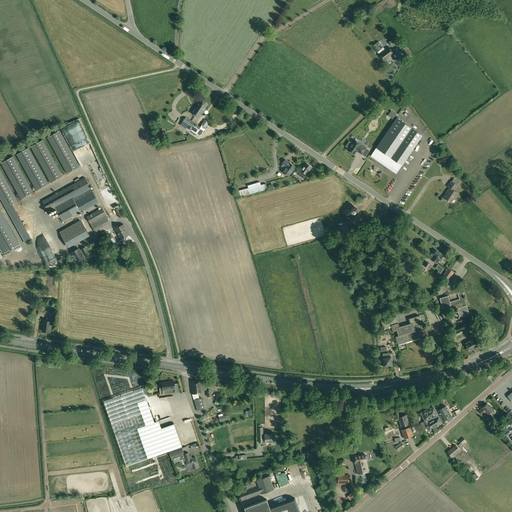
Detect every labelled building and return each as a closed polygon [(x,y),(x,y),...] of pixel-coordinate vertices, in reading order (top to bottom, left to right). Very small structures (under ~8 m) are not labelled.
[(376,43),(372,46),(377,51),(376,51),(384,62),(395,55),(388,46),(384,49),(383,47),(379,41),(376,43)] [(406,46),(401,50),(407,58),(412,54),(406,46)] [(200,99),(191,113),(196,116),(205,103),(200,99)] [(205,103),(196,116),(199,118),(208,105),(205,103)] [(181,124),(180,125),(182,126),(185,129),(186,127),(187,128),(192,121),(186,117),(181,124)] [(396,118),(370,156),(396,174),(422,136),(396,118)] [(192,121),(187,128),(196,134),(197,134),(201,136),(206,128),(206,127),(209,122),(204,119),(201,124),(202,125),(200,127),(192,121)] [(68,129),(70,134),(75,132),(74,130),(77,129),(76,126),(68,129)] [(59,131),(47,137),(67,173),(79,167),(59,131)] [(62,176),(43,140),(40,141),(31,146),(51,182),(62,176)] [(349,141),(346,146),(349,148),(348,150),(354,155),(356,151),(362,155),(366,148),(361,145),(361,144),(355,140),(352,144),(349,141)] [(16,154),(36,190),(48,184),(28,147),(16,154)] [(33,192),(13,156),(1,162),(21,198),(33,192)] [(283,164),(281,166),(285,169),(284,169),(290,174),(295,167),(289,162),(289,163),(285,160),(282,163),(283,164)] [(301,171),(300,173),(304,176),(306,174),(306,175),(312,167),(306,163),(300,171),(301,171)] [(18,201),(0,168),(0,198),(5,207),(18,201)] [(293,176),(297,180),(301,175),(297,171),(293,176)] [(98,178),(102,188),(110,185),(106,175),(98,178)] [(99,202),(90,186),(85,177),(42,201),(48,212),(55,208),(62,222),(99,202)] [(449,192),(445,198),(445,199),(449,201),(451,202),(453,199),(454,199),(458,193),(454,190),(457,186),(451,182),(448,187),(450,188),(448,191),(449,192)] [(237,186),(233,187),(236,197),(240,197),(245,196),(255,193),(265,190),(264,186),(263,185),(260,185),(259,183),(257,183),(253,185),(247,186),(248,188),(239,190),(238,186),(237,186)] [(347,208),(344,212),(349,217),(351,215),(353,216),(356,213),(354,212),(357,208),(351,203),(349,205),(347,208)] [(91,224),(106,216),(102,208),(87,217),(91,224)] [(20,246),(0,210),(0,246),(5,254),(20,246)] [(106,216),(91,224),(95,231),(110,222),(106,216)] [(59,232),(68,248),(90,236),(80,220),(59,232)] [(123,224),(115,228),(121,240),(129,236),(123,224)] [(352,224),(340,227),(341,233),(353,230),(352,224)] [(54,246),(57,244),(55,240),(57,239),(51,230),(45,233),(54,246)] [(89,245),(99,239),(97,235),(86,241),(89,245)] [(77,264),(85,260),(83,256),(84,255),(88,253),(86,250),(85,247),(81,249),(83,254),(82,254),(79,249),(71,253),(74,258),(77,264)] [(432,252),(428,258),(437,265),(439,262),(440,263),(443,259),(442,258),(444,255),(436,250),(434,253),(432,252)] [(407,263),(402,269),(409,274),(413,268),(407,263)] [(446,272),(443,277),(448,281),(452,275),(454,273),(448,269),(447,268),(445,271),(446,272)] [(448,296),(440,298),(443,308),(445,307),(446,312),(457,309),(459,316),(469,314),(467,305),(463,306),(462,302),(465,301),(462,291),(458,293),(459,299),(450,302),(448,296)] [(389,319),(381,321),(384,329),(391,326),(393,332),(397,331),(398,336),(396,337),(398,345),(421,338),(418,330),(420,327),(419,324),(421,323),(419,316),(409,319),(410,324),(407,325),(406,323),(403,324),(403,326),(400,327),(398,323),(396,317),(389,319)] [(44,320),(42,331),(50,332),(51,321),(44,320)] [(460,329),(451,333),(454,338),(462,334),(460,329)] [(471,340),(466,343),(469,351),(479,346),(475,338),(473,334),(469,336),(471,340)] [(384,362),(381,362),(382,366),(384,365),(384,366),(392,365),(391,357),(391,354),(390,353),(387,353),(383,353),(384,358),(383,358),(384,362)] [(202,380),(190,381),(192,394),(204,393),(204,390),(203,386),(202,380)] [(163,388),(160,388),(161,395),(164,394),(164,391),(175,389),(174,381),(169,382),(163,382),(163,388)] [(204,386),(203,386),(204,390),(206,390),(207,397),(212,396),(211,392),(214,392),(215,386),(215,383),(205,381),(204,386)] [(202,398),(194,400),(197,411),(205,408),(204,406),(206,406),(204,399),(202,400),(202,398)] [(139,400),(108,411),(117,435),(116,436),(126,466),(182,447),(174,424),(153,431),(150,424),(148,424),(139,400)] [(483,408),(479,411),(482,415),(485,412),(487,415),(493,410),(490,406),(489,406),(487,404),(482,408),(483,408)] [(445,406),(438,410),(440,415),(443,420),(444,421),(451,416),(445,406)] [(423,422),(420,423),(424,430),(427,428),(428,430),(432,428),(435,426),(436,425),(442,422),(441,421),(443,420),(440,415),(438,416),(437,414),(433,407),(428,410),(428,409),(421,413),(424,417),(423,418),(424,421),(423,422)] [(406,414),(398,417),(401,427),(402,426),(403,429),(401,430),(404,439),(414,435),(411,427),(410,427),(409,424),(406,414)] [(263,428),(258,428),(259,435),(259,436),(259,442),(263,442),(266,442),(275,441),(275,434),(265,434),(265,435),(263,435),(263,428)] [(505,434),(503,436),(509,443),(511,441),(505,434)] [(401,442),(395,446),(399,451),(405,446),(401,442)] [(456,445),(447,452),(456,462),(459,459),(462,463),(465,460),(460,454),(462,453),(461,451),(456,445)] [(182,448),(169,452),(172,460),(175,459),(180,458),(181,461),(182,464),(184,464),(185,468),(185,469),(188,468),(189,470),(193,469),(198,467),(195,457),(192,458),(191,456),(190,456),(188,453),(184,454),(182,448)] [(366,454),(353,457),(354,463),(355,463),(357,474),(368,472),(366,461),(367,461),(366,454)] [(338,483),(338,484),(349,484),(349,474),(338,475),(338,476),(338,483)] [(247,489),(240,492),(242,500),(274,489),(269,475),(245,484),(247,489)] [(352,493),(347,497),(351,501),(355,498),(352,493)] [(263,500),(244,507),(245,511),(299,511),(295,498),(269,507),(267,499),(263,500)]
